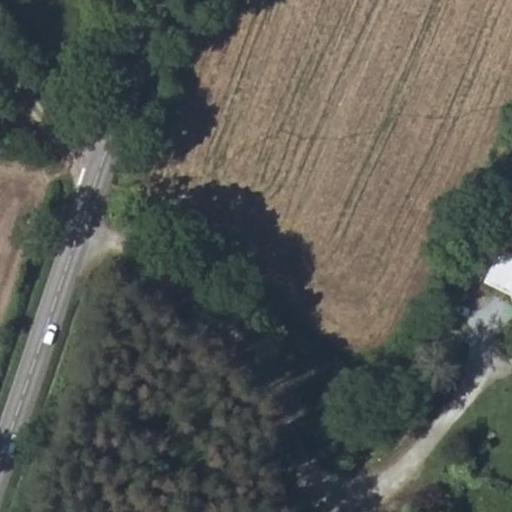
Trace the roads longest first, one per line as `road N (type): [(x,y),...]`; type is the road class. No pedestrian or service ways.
road 1 (tertiary): [(0,475),(163,0)]
road 2 (track): [(96,193),(0,57)]
